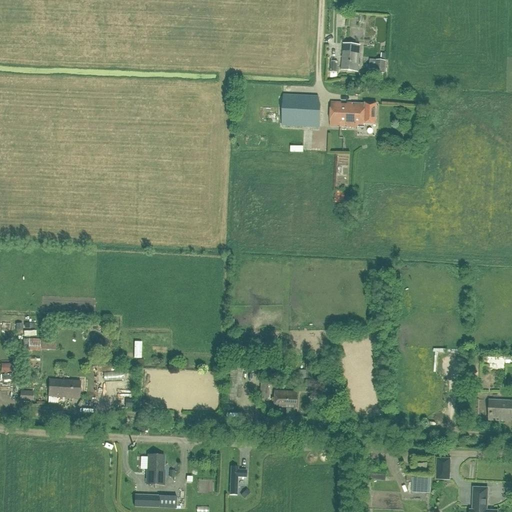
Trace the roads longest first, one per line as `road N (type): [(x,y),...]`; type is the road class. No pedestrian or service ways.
road 1 (track): [(511,457),(0,430)]
road 2 (track): [(511,436),(54,411)]
